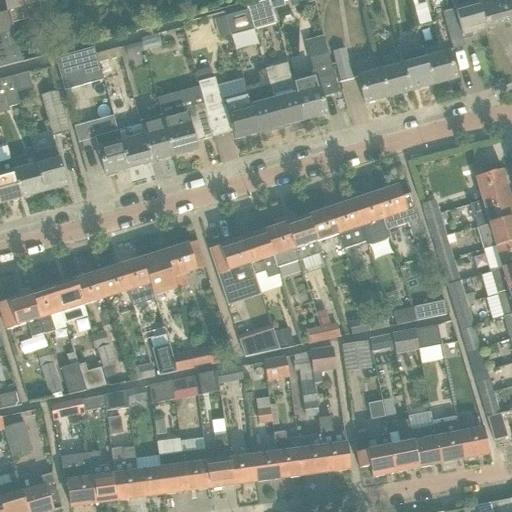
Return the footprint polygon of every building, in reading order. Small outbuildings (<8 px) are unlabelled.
[(4,0),(7,12),(11,25),(25,21),(22,9),(40,4),(38,0),(4,0)] [(267,0),(262,0),(245,8),(246,11),(247,13),(251,30),(276,23),(271,10),(267,0)] [(483,29),(475,0),(449,0),(451,6),(440,10),(446,29),(457,26),(460,35),(483,29)] [(499,0),(475,0),(483,29),(506,23),(499,0)] [(511,0),(499,0),(506,23),(511,21),(511,0)] [(231,36),(251,30),(247,13),(246,11),(226,16),(231,36)] [(0,66),(1,68),(21,62),(12,30),(0,33),(0,66)] [(143,53),(161,48),(159,39),(140,43),(143,53)] [(125,57),(143,53),(140,43),(123,47),(125,57)] [(96,54),(95,54),(97,63),(98,63),(114,58),(121,57),(119,48),(96,54)] [(339,84),(352,80),(344,49),(331,53),(339,84)] [(424,59),(423,59),(420,50),(399,55),(402,64),(401,64),(409,92),(432,85),(424,59)] [(74,52),(52,58),(62,91),(83,85),(74,52)] [(455,79),(450,60),(448,53),(424,59),(432,85),(455,79)] [(338,93),(331,66),(328,55),(309,60),(312,71),(291,77),(302,121),(325,114),(321,98),(338,93)] [(387,98),(409,92),(401,64),(380,70),(387,98)] [(272,68),(264,70),(280,127),(302,121),(291,77),(276,81),(272,68)] [(259,83),(245,87),(248,96),(251,107),(250,108),(257,133),(280,127),(264,70),(257,72),(259,83)] [(364,104),(387,98),(380,70),(356,76),(364,104)] [(14,86),(12,78),(0,80),(0,113),(9,112),(8,108),(19,105),(14,86)] [(198,83),(204,104),(208,119),(227,114),(234,140),(257,133),(250,107),(251,107),(248,96),(221,103),(214,78),(198,83)] [(52,138),(69,133),(57,91),(40,97),(52,138)] [(204,104),(160,116),(172,157),(196,150),(193,143),(213,137),(208,119),(204,104)] [(160,116),(139,121),(140,125),(150,163),(172,157),(160,116)] [(140,125),(117,131),(127,169),(150,163),(140,125)] [(117,131),(94,137),(94,139),(99,156),(104,175),(127,169),(117,131)] [(66,186),(61,167),(55,147),(32,153),(42,192),(66,186)] [(20,199),(42,192),(32,153),(9,159),(20,199)] [(9,159),(0,161),(0,203),(20,199),(9,159)] [(481,202),(508,194),(498,162),(478,168),(481,178),(475,179),(481,202)] [(396,186),(374,194),(383,222),(386,231),(407,224),(412,239),(424,235),(416,213),(410,194),(409,194),(400,197),(396,186)] [(374,194),(353,201),(365,238),(364,238),(365,243),(366,246),(388,239),(386,231),(383,222),(374,194)] [(488,224),(511,217),(511,208),(508,194),(481,202),(469,205),(473,217),(485,214),(488,224)] [(364,238),(365,238),(353,201),(330,209),(343,250),(365,243),(364,238)] [(424,218),(439,214),(436,202),(420,207),(424,218)] [(343,250),(330,209),(308,216),(317,243),(338,236),(343,250)] [(439,214),(424,218),(426,226),(442,221),(439,214)] [(308,216),(295,220),(294,215),(285,218),(298,261),(319,254),(315,243),(317,243),(308,216)] [(484,251),(511,243),(511,217),(488,224),(476,228),(484,251)] [(276,268),(298,261),(285,218),(272,222),(274,227),(264,231),(276,268)] [(275,269),(276,268),(264,231),(242,238),(254,277),(265,273),(267,279),(278,276),(275,269)] [(438,265),(453,260),(446,236),(431,241),(438,265)] [(255,280),(254,277),(242,238),(208,250),(222,291),(255,280)] [(184,274),(204,267),(196,241),(165,251),(176,289),(188,285),(184,274)] [(489,273),(511,265),(511,243),(484,251),(490,272),(489,272),(489,273)] [(154,296),(176,289),(165,251),(142,259),(154,296)] [(155,300),(154,296),(142,259),(120,266),(128,291),(133,307),(155,300)] [(444,286),(460,281),(453,260),(438,265),(444,286)] [(511,265),(489,273),(495,295),(511,289),(511,265)] [(105,298),(128,291),(120,266),(97,273),(105,298)] [(84,305),(105,298),(97,273),(76,280),(84,305)] [(87,317),(84,305),(76,280),(54,287),(65,324),(87,317)] [(451,307),(466,303),(460,281),(444,286),(451,307)] [(66,328),(65,324),(54,287),(30,294),(43,335),(66,328)] [(43,335),(30,294),(29,288),(17,292),(19,298),(0,303),(0,313),(5,330),(26,324),(30,339),(43,335)] [(511,289),(495,295),(502,317),(503,317),(511,313),(511,289)] [(442,302),(412,308),(412,309),(415,324),(445,317),(442,302)] [(455,321),(470,316),(466,303),(451,307),(455,321)] [(396,327),(415,324),(412,309),(393,313),(396,327)] [(509,340),(511,339),(511,314),(503,318),(509,340)] [(370,332),(387,328),(384,315),(367,318),(370,332)] [(350,336),(370,332),(367,318),(347,322),(350,336)] [(444,324),(436,325),(439,339),(446,337),(444,324)] [(320,328),(319,329),(323,342),(339,339),(336,325),(326,327),(320,328)] [(418,351),(440,346),(439,339),(436,325),(414,330),(418,351)] [(466,353),(478,350),(471,327),(459,331),(466,353)] [(307,345),(323,342),(319,329),(304,331),(307,345)] [(395,355),(418,351),(414,330),(391,335),(395,355)] [(272,331),(239,342),(244,358),(278,351),(272,331)] [(101,367),(113,364),(104,333),(93,336),(97,349),(96,349),(101,367)] [(280,351),(292,348),(289,335),(277,338),(280,351)] [(394,356),(395,355),(391,335),(368,340),(371,354),(392,349),(394,356)] [(344,373),(370,370),(366,342),(341,345),(344,373)] [(199,368),(221,363),(217,347),(195,352),(196,355),(199,368)] [(48,397),(62,393),(48,349),(34,353),(48,397)] [(168,361),(165,362),(162,349),(148,354),(151,364),(154,378),(166,376),(165,374),(170,373),(168,361)] [(318,374),(333,372),(330,349),(309,354),(313,384),(320,383),(318,374)] [(473,374),(485,370),(478,350),(466,353),(473,374)] [(199,368),(196,355),(195,352),(171,356),(175,373),(199,368)] [(154,378),(151,364),(148,354),(145,355),(148,365),(136,367),(135,361),(127,363),(131,383),(141,381),(154,378)] [(313,384),(309,354),(293,357),(293,362),(292,362),(294,373),(298,372),(305,419),(317,418),(313,384)] [(84,389),(79,373),(77,366),(74,355),(66,357),(69,367),(59,370),(67,396),(85,392),(84,389)] [(284,358),(262,362),(267,383),(288,379),(284,358)] [(83,365),(77,366),(79,373),(84,389),(85,392),(105,387),(99,369),(86,373),(83,365)] [(241,378),(240,368),(215,374),(218,396),(220,406),(221,406),(218,385),(241,380),(241,378)] [(215,374),(194,378),(197,397),(197,399),(218,396),(215,374)] [(174,401),(197,397),(194,378),(172,382),(174,401)] [(479,396),(493,392),(489,380),(475,384),(479,396)] [(150,405),(174,401),(172,382),(148,388),(150,405)] [(129,404),(145,401),(143,387),(127,391),(129,404)] [(452,403),(465,401),(463,387),(450,388),(452,403)] [(106,395),(104,396),(106,411),(128,408),(125,391),(106,395)] [(486,418),(499,414),(493,392),(479,396),(486,418)] [(0,409),(20,405),(16,393),(0,396),(0,409)] [(83,412),(103,407),(101,396),(81,400),(83,412)] [(51,419),(83,412),(81,400),(48,408),(51,419)] [(257,424),(270,423),(268,410),(256,411),(257,424)] [(501,424),(511,421),(509,412),(499,415),(499,414),(486,418),(496,453),(509,449),(501,424)] [(4,428),(2,418),(0,417),(0,431),(3,431),(12,459),(4,428)] [(343,433),(331,434),(329,418),(318,420),(321,446),(325,474),(349,471),(343,433)] [(431,423),(431,427),(432,427),(434,438),(435,438),(441,465),(464,460),(458,434),(455,418),(431,423)] [(163,420),(153,421),(155,436),(165,434),(163,420)] [(325,474),(321,446),(318,420),(316,420),(318,436),(296,439),(301,477),(325,474)] [(397,433),(386,435),(389,446),(390,446),(391,447),(389,447),(395,474),(418,469),(410,431),(409,431),(407,421),(395,424),(397,433)] [(12,459),(32,453),(22,424),(4,428),(12,459)] [(435,438),(434,438),(432,427),(431,427),(410,431),(418,469),(441,465),(435,438)] [(487,456),(483,436),(482,430),(458,434),(464,460),(487,456)] [(296,439),(284,440),(283,432),(272,434),(273,441),(279,480),(301,477),(296,439)] [(279,480),(273,441),(272,434),(274,453),(252,456),(256,483),(279,480)] [(202,435),(157,442),(159,454),(204,448),(202,435)] [(390,446),(389,446),(386,435),(374,437),(374,438),(364,440),(353,442),(359,469),(369,467),(371,478),(395,474),(389,447),(391,447),(390,446)] [(228,459),(227,459),(224,436),(213,437),(214,449),(204,450),(209,489),(232,486),(228,459)] [(136,471),(134,471),(131,448),(121,450),(123,463),(111,464),(112,475),(116,502),(140,499),(136,471)] [(186,493),(209,489),(204,450),(181,454),(182,465),(186,493)] [(111,464),(99,466),(98,453),(87,455),(88,462),(90,478),(93,505),(116,502),(112,475),(111,464)] [(186,493),(182,465),(181,454),(158,457),(159,468),(163,496),(186,493)] [(232,486),(256,483),(252,456),(228,459),(232,486)] [(93,505),(90,478),(88,462),(63,465),(70,508),(93,505)] [(163,496),(159,468),(136,471),(140,499),(163,496)] [(27,511),(21,492),(18,481),(16,473),(0,477),(0,503),(2,511),(27,511)] [(43,485),(21,492),(27,511),(52,511),(61,509),(51,474),(40,478),(43,485)] [(511,511),(511,497),(511,499),(489,504),(491,511),(511,511)]
